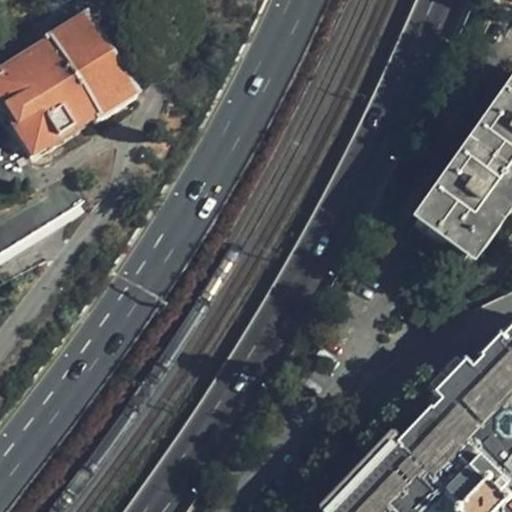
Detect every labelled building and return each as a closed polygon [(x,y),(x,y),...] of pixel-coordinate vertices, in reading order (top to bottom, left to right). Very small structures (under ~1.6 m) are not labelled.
[(135,102),(85,19),(43,41),(47,47),(0,75),(0,109),(30,161),(92,122),(94,125),(135,102)] [(498,216),(511,194),(511,80),(480,128),(476,125),(468,136),(472,140),(437,190),(433,187),(427,198),(431,201),(411,232),(463,267),(489,229),(493,231),(502,219),(498,216)] [(511,511),(511,331),(498,346),(496,344),(476,365),(478,366),(468,376),(461,369),(429,402),(436,409),(428,418),(426,416),(391,451),(390,449),(328,511),(511,511)] [(316,445),(334,457),(345,441),(326,429),(320,440),(316,445)] [(318,511),(328,511),(390,449),(393,446),(388,441),(318,511)]
